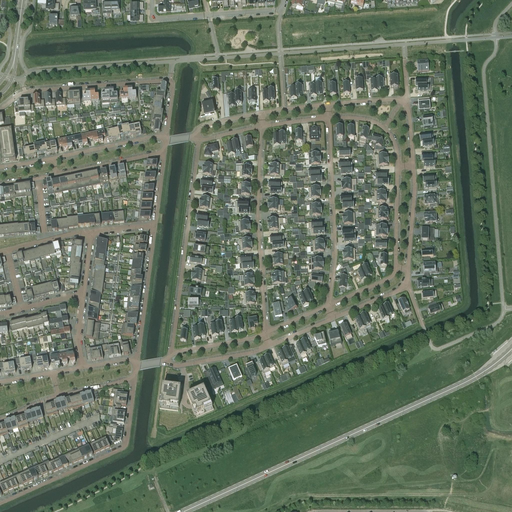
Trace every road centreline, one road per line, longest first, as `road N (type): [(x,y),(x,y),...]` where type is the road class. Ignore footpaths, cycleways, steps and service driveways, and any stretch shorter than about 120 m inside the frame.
road 1 (primary): [(184,511),(456,386),(503,356)]
road 2 (residential): [(413,166),(408,112),(395,100),(261,114),(204,127),(194,137)]
road 3 (residential): [(0,109),(24,92),(171,80),(165,140)]
road 4 (residential): [(170,354),(199,141)]
road 5 (residential): [(0,502),(125,445),(134,377)]
road 6 (residential): [(265,332),(262,127)]
road 7 (residential): [(327,118),(335,255),(328,306)]
road 8 (residential): [(151,0),(155,18),(280,10),(283,0)]
road 9 (residential): [(154,226),(136,357)]
